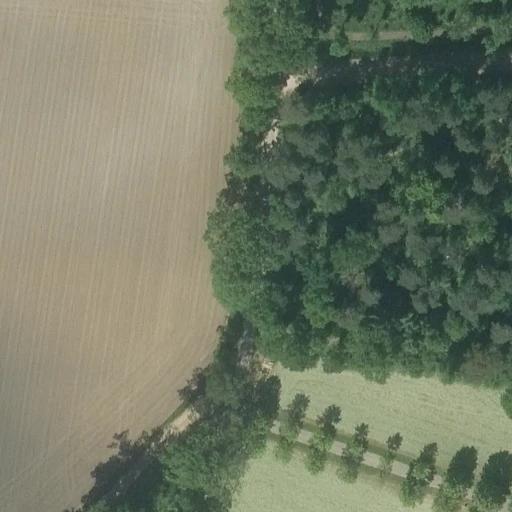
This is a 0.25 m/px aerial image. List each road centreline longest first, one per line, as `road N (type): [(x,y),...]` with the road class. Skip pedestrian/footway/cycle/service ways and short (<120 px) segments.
road 1 (unclassified): [(193,511),(258,285),(274,0)]
road 2 (track): [(269,75),(511,62)]
road 3 (track): [(92,511),(242,360)]
